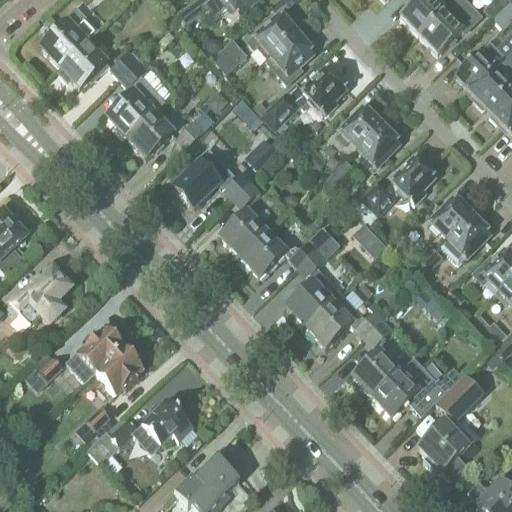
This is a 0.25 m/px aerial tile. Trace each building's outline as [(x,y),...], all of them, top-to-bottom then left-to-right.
[(209,13),(206,9),(210,6),(217,0),(200,0),(176,19),(185,31),(206,15),(209,13)] [(206,9),(209,13),(206,15),(212,22),(229,10),(240,25),(253,15),(250,11),(262,1),(261,0),(217,0),(210,6),(206,9)] [(451,9),(441,0),(421,0),(399,22),(417,41),(451,9)] [(492,24),(510,7),(502,0),(498,0),(482,15),(491,25),(492,24)] [(511,9),(510,7),(492,24),(502,35),(511,26),(511,9)] [(467,16),(462,21),(451,9),(417,41),(435,59),(473,22),(467,16)] [(40,54),(60,75),(86,50),(87,51),(99,40),(75,15),(61,28),(64,32),(40,54)] [(289,28),(287,30),(279,20),(246,48),(254,57),(261,52),(269,61),(295,39),(297,38),(289,28)] [(489,47),(480,56),(477,58),(474,55),(462,66),(465,68),(454,79),(464,89),(463,91),(470,98),(495,72),(511,55),(511,36),(495,53),(489,47)] [(312,59),(304,50),(306,48),(297,38),(295,39),(269,61),(269,62),(264,66),(286,91),(301,78),(296,73),(312,59)] [(209,57),(216,57),(220,54),(221,48),(217,44),(209,43),(205,47),(205,53),(209,57)] [(225,80),(246,62),(232,46),(211,64),(225,80)] [(86,50),(60,75),(79,95),(105,70),(87,51),(86,50)] [(511,55),(495,72),(470,98),(476,105),(474,107),(481,113),(483,111),(485,113),(495,103),(500,107),(511,96),(506,92),(511,85),(511,79),(507,74),(511,69),(511,55)] [(110,76),(118,85),(136,68),(127,59),(110,76)] [(136,68),(118,85),(127,94),(127,95),(132,100),(107,124),(126,144),(152,120),(163,110),(138,84),(145,77),(136,68)] [(342,93),(344,91),(337,83),(335,85),(325,75),(302,97),(294,89),(258,122),(272,137),(300,111),(304,115),(312,107),(325,121),(336,110),(333,106),(344,95),(342,93)] [(495,103),(485,113),(490,118),(489,120),(496,127),(497,125),(504,133),(511,125),(511,94),(511,96),(500,107),(495,103)] [(187,124),(190,127),(174,146),(184,155),(211,126),(201,116),(197,113),(196,114),(187,124)] [(372,123),(374,121),(366,114),(364,116),(362,113),(329,146),(346,163),(354,155),(379,131),(379,130),(372,123)] [(172,140),(152,120),(126,144),(145,165),(172,140)] [(379,131),(354,155),(374,174),(398,150),(396,147),(398,145),(390,138),(388,140),(379,130),(379,131)] [(295,132),(283,145),(299,160),(311,148),(295,132)] [(246,163),(257,175),(282,152),(276,146),(269,152),(263,146),(246,163)] [(310,152),(299,163),(312,177),(324,167),(310,152)] [(413,164),(391,187),(392,189),(386,196),(377,187),(352,213),(370,230),(377,223),(396,205),(394,202),(400,196),(414,210),(425,199),(422,196),(433,184),(430,182),(432,180),(425,172),(423,174),(413,164)] [(352,173),(344,166),(332,179),(323,189),(330,196),(352,173)] [(217,188),(198,168),(172,193),(191,213),(217,188)] [(230,202),(248,185),(240,177),(222,195),(230,202)] [(257,194),(248,185),(230,202),(239,212),(257,194)] [(441,250),(442,251),(470,222),(462,214),(464,212),(456,204),(454,206),(452,204),(428,228),(432,232),(427,237),(441,250)] [(219,243),(238,263),(265,238),(245,218),(219,243)] [(0,276),(3,281),(21,265),(11,254),(15,251),(21,251),(25,247),(26,242),(22,237),(17,237),(2,220),(0,221),(0,276)] [(464,264),(488,240),(486,238),(488,236),(480,228),(478,230),(470,222),(442,251),(441,250),(438,253),(456,269),(463,262),(464,264)] [(279,254),(265,238),(238,263),(257,283),(282,260),(288,268),(287,269),(295,278),(331,245),(323,236),(299,258),(293,252),(279,254)] [(340,254),(331,245),(295,278),(304,287),(306,285),(316,276),(340,254)] [(414,276),(435,256),(428,250),(415,263),(416,264),(409,270),(414,276)] [(435,256),(414,276),(419,281),(427,274),(428,276),(441,263),(435,256)] [(489,262),(471,280),(482,292),(483,291),(487,287),(498,298),(511,284),(511,263),(504,256),(499,261),(494,267),(489,262)] [(30,333),(40,323),(48,330),(61,318),(54,310),(68,296),(48,275),(31,292),(29,290),(8,310),(6,316),(12,322),(18,320),(30,333)] [(286,314),(305,334),(340,301),(321,281),(311,290),(286,314)] [(511,284),(498,298),(511,312),(511,284)] [(366,303),(372,297),(363,287),(357,293),(366,303)] [(413,301),(421,309),(431,301),(423,292),(413,301)] [(463,306),(452,295),(441,305),(453,317),(463,306)] [(349,332),(362,346),(382,328),(381,327),(386,322),(374,309),(366,316),(370,322),(364,327),(340,301),(305,334),(324,355),(349,332)] [(382,328),(362,346),(372,357),(374,355),(392,339),(382,328)] [(505,343),(492,329),(478,342),(491,356),(505,343)] [(75,361),(66,370),(84,389),(94,380),(95,382),(124,354),(118,348),(116,343),(111,341),(104,334),(97,340),(94,337),(80,350),(83,353),(75,361)] [(511,340),(493,359),(501,368),(511,357),(511,340)] [(124,354),(95,382),(114,401),(121,394),(124,398),(138,384),(135,381),(142,374),(134,365),(133,362),(129,360),(124,354)] [(376,361),(352,384),(371,404),(397,379),(378,359),(376,361)] [(47,388),(62,374),(51,363),(37,377),(47,388)] [(397,379),(371,404),(390,424),(406,410),(420,424),(448,398),(450,399),(462,387),(454,379),(450,379),(440,389),(437,386),(435,389),(412,365),(397,379)] [(450,399),(436,413),(452,430),(453,429),(461,422),(481,403),(464,386),(462,387),(450,399)] [(137,438),(132,442),(150,461),(171,441),(177,448),(179,446),(186,453),(197,442),(190,435),(192,433),(167,407),(141,432),(142,433),(137,438)] [(98,413),(83,428),(94,439),(108,425),(109,424),(98,413)] [(86,457),(100,471),(118,454),(119,454),(132,442),(137,438),(126,426),(109,442),(105,439),(86,457)] [(417,452),(428,465),(423,470),(435,482),(439,478),(450,490),(466,476),(455,464),(471,449),(459,436),(454,441),(442,428),(417,452)] [(220,462),(203,478),(199,473),(172,499),(184,511),(186,511),(190,509),(193,511),(202,511),(232,484),(224,476),(229,471),(220,462)] [(242,511),(251,504),(232,484),(202,511),(242,511)] [(477,488),(465,499),(476,509),(473,511),(511,511),(511,501),(499,488),(487,499),(477,488)]
